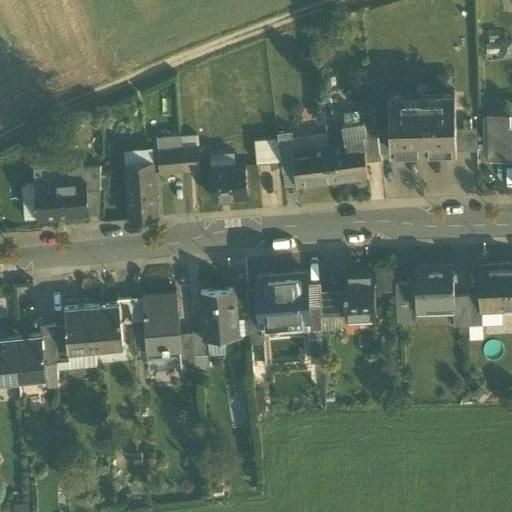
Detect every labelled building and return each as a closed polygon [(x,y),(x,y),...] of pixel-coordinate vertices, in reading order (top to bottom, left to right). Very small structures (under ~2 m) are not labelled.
[(441,99),(403,100),(403,94),(389,95),(389,124),(388,124),(388,131),(389,135),(390,153),(455,152),(454,134),(455,134),(455,123),(454,123),(454,93),(441,93),(441,99)] [(509,112),(488,114),(489,160),(511,159),(511,126),(511,127),(509,112)] [(340,143),(328,144),(333,178),(368,173),(365,151),(365,145),(363,145),(362,132),(366,132),(364,123),(364,119),(343,122),(338,123),(339,138),(340,138),(340,143)] [(375,122),(364,123),(366,132),(362,132),(363,145),(365,145),(365,151),(379,149),(376,131),(375,122)] [(476,129),(463,130),(464,152),(477,151),(476,129)] [(291,130),(277,132),(281,160),(282,171),(295,170),(293,154),(295,153),(291,130)] [(389,135),(388,131),(376,131),(379,149),(379,153),(390,153),(389,135)] [(181,134),(156,137),(157,148),(182,145),(181,136),(181,134)] [(198,135),(181,136),(182,145),(199,143),(198,135)] [(278,137),(256,139),(257,162),(281,160),(278,137)] [(199,143),(182,145),(184,169),(202,167),(199,143)] [(295,153),(293,154),(295,170),(297,183),(333,178),(328,144),(310,146),(310,151),(295,153)] [(182,145),(157,148),(159,171),(184,169),(182,145)] [(246,162),(209,165),(212,197),(249,193),(246,162)] [(152,163),(136,164),(136,174),(137,185),(153,183),(152,163)] [(67,164),(34,167),(36,183),(38,183),(38,181),(44,181),(68,179),(67,164)] [(100,165),(84,166),(85,178),(86,178),(87,189),(101,188),(100,165)] [(153,183),(137,185),(136,174),(125,175),(128,220),(156,217),(153,183)] [(68,179),(44,181),(45,197),(39,198),(40,202),(41,216),(89,213),(87,189),(86,178),(85,178),(68,179)] [(40,202),(29,203),(30,218),(41,216),(40,202)] [(511,264),(480,266),(481,294),(481,309),(483,309),(511,307),(511,264)] [(453,265),(415,266),(415,282),(416,306),(417,311),(453,309),(453,301),(454,301),(454,294),(453,265)] [(358,272),(345,273),(345,289),(346,313),(346,318),(376,317),(375,269),(358,270),(358,272)] [(306,273),(258,277),(260,309),(261,323),(309,320),(308,306),(306,273)] [(415,282),(395,283),(396,306),(416,306),(415,282)] [(235,287),(201,290),(204,331),(205,337),(208,337),(239,335),(235,287)] [(345,289),(321,290),(322,314),(346,313),(345,289)] [(177,291),(143,294),(147,350),(164,349),(164,350),(170,350),(170,348),(180,347),(181,347),(180,333),(177,291)] [(468,294),(454,294),(454,301),(453,301),(453,309),(454,324),(469,323),(468,294)] [(481,294),(468,294),(469,323),(483,323),(483,309),(481,309),(481,294)] [(131,296),(117,297),(118,301),(119,301),(121,321),(133,320),(131,296)] [(118,301),(92,304),(96,348),(123,345),(121,321),(119,301),(118,301)] [(92,304),(64,306),(66,322),(68,346),(68,350),(96,348),(92,304)] [(320,305),(308,306),(309,320),(311,337),(322,337),(320,305)] [(260,309),(248,310),(251,341),(263,340),(261,323),(260,309)] [(66,322),(54,323),(56,347),(68,346),(66,322)] [(54,323),(40,324),(41,332),(42,332),(44,348),(56,347),(54,323)] [(204,331),(192,332),(194,354),(209,353),(208,337),(205,337),(204,331)] [(41,332),(15,335),(19,379),(46,376),(45,362),(44,348),(42,332),(41,332)] [(192,332),(180,333),(181,347),(180,347),(182,367),(195,366),(194,354),(192,332)] [(15,335),(0,336),(0,380),(19,379),(15,335)] [(322,337),(311,337),(312,361),(323,360),(322,337)] [(68,346),(56,347),(57,361),(69,360),(68,350),(68,346)] [(56,347),(44,348),(45,362),(57,361),(56,347)] [(209,353),(194,354),(195,366),(195,367),(210,365),(209,353)]
